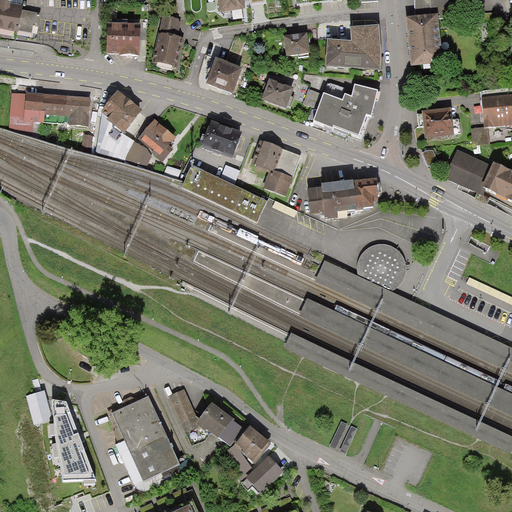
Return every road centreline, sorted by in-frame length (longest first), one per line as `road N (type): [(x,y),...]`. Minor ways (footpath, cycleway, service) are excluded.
road 1 (residential): [(0,213),(16,275),(32,292),(305,449),(436,511)]
road 2 (residential): [(187,98),(205,39),(214,33),(390,10)]
road 3 (secondary): [(379,169),(187,98)]
road 4 (residential): [(390,10),(397,108),(379,169)]
road 5 (secondary): [(511,233),(379,169)]
